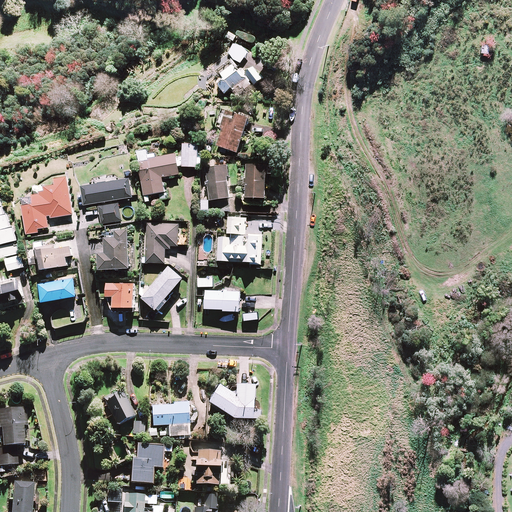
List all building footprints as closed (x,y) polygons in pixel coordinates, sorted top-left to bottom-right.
[(237,33),(228,28),(223,35),(233,41),(237,33)] [(250,51),(236,40),(227,51),(240,62),(250,51)] [(492,54),(490,43),(478,45),(480,56),(492,54)] [(238,68),(232,61),(221,70),(224,75),(217,81),(225,90),(231,85),(237,91),(251,79),(254,83),(264,75),(253,62),(246,68),(238,68)] [(250,115),(227,108),(221,128),(223,128),(218,143),(239,150),(250,115)] [(179,150),(179,160),(179,165),(199,165),(200,142),(185,141),(185,150),(179,150)] [(180,166),(178,151),(157,154),(156,151),(149,152),(148,146),(138,147),(146,199),(152,199),(151,192),(166,190),(163,174),(180,171),(180,166)] [(268,162),(248,161),(246,194),(266,195),(268,162)] [(230,184),(227,162),(207,165),(211,197),(231,194),(230,184)] [(47,221),(74,217),(72,206),(75,206),(71,174),(55,176),(56,183),(46,185),(47,191),(33,193),(34,203),(24,204),(27,235),(39,233),(39,230),(48,229),(47,221)] [(131,176),(83,184),(84,190),(81,190),(83,205),(99,202),(102,222),(122,219),(119,197),(134,195),(131,176)] [(210,208),(210,198),(202,198),(202,208),(210,208)] [(7,219),(4,199),(0,199),(0,243),(17,241),(13,218),(7,219)] [(229,211),(227,234),(220,233),(218,259),(262,263),(264,234),(247,232),(248,213),(229,211)] [(180,222),(148,221),(147,260),(165,261),(166,243),(179,244),(180,222)] [(131,265),(129,225),(119,225),(119,234),(106,235),(107,252),(101,253),(101,266),(131,265)] [(45,248),(44,241),(36,242),(37,248),(28,250),(30,260),(38,259),(40,270),(69,264),(67,256),(75,255),(72,242),(45,248)] [(0,258),(20,255),(18,245),(0,248),(0,258)] [(20,255),(5,258),(8,273),(23,271),(20,255)] [(184,276),(170,264),(143,295),(160,310),(170,298),(168,296),(184,276)] [(27,279),(19,272),(16,275),(24,282),(27,279)] [(79,292),(75,275),(41,283),(45,300),(79,292)] [(0,308),(25,303),(19,279),(0,283),(0,308)] [(137,304),(135,280),(107,281),(108,294),(115,294),(115,305),(137,304)] [(242,308),(242,289),(206,288),(206,308),(242,308)] [(87,320),(83,305),(52,313),(55,327),(87,320)] [(257,382),(238,381),(237,393),(220,383),(211,401),(236,415),(255,417),(257,382)] [(136,413),(124,388),(106,397),(118,422),(136,413)] [(190,401),(174,402),(174,403),(153,404),(154,424),(169,424),(170,435),(191,434),(190,423),(191,423),(193,422),(194,421),(196,419),(197,418),(198,416),(198,414),(198,412),(198,410),(198,408),(197,407),(196,405),(195,404),(193,402),(191,402),(190,401)] [(28,422),(27,406),(1,407),(2,425),(4,425),(6,446),(0,446),(0,463),(0,464),(19,463),(18,451),(27,450),(25,422),(28,422)] [(146,420),(135,420),(135,433),(146,433),(146,420)] [(173,445),(139,443),(139,456),(134,456),(133,480),(154,481),(155,465),(163,466),(164,451),(173,452),(173,445)] [(221,473),(222,450),(191,449),(190,474),(197,474),(197,481),(221,482),(221,473)] [(33,511),(35,481),(16,480),(15,485),(11,484),(10,500),(15,500),(14,511),(33,511)] [(192,492),(193,484),(177,483),(176,491),(192,492)] [(163,511),(160,510),(160,504),(157,504),(158,492),(131,492),(131,490),(122,489),(121,511),(163,511)] [(217,511),(218,493),(197,492),(195,511),(217,511)]
